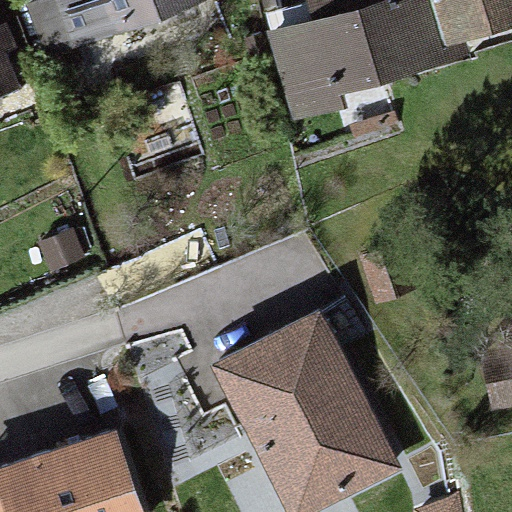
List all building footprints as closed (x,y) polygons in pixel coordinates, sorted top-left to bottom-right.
[(361,0),(337,0),(271,18),(291,92),(379,69),(361,0)] [(511,0),(436,0),(442,25),(511,10),(511,0)] [(0,35),(0,77),(14,72),(0,35)] [(398,241),(354,252),(369,309),(413,297),(398,241)] [(321,309),(215,366),(293,511),(338,511),(410,474),(321,309)] [(146,511),(118,430),(0,470),(0,511),(146,511)]
